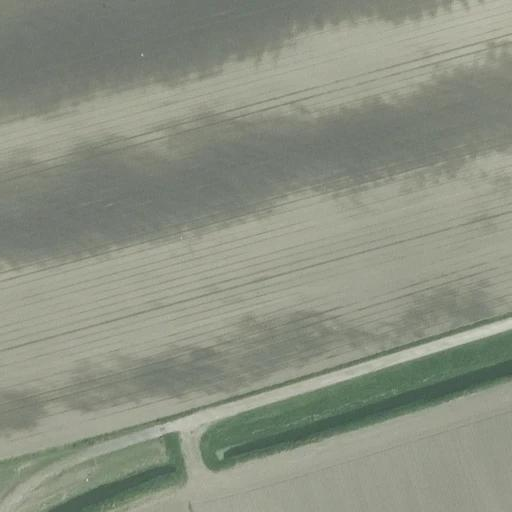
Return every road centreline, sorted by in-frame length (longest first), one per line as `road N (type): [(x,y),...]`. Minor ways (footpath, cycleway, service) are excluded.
road 1 (unclassified): [(165,430),(511,325)]
road 2 (track): [(5,511),(23,487),(165,430)]
